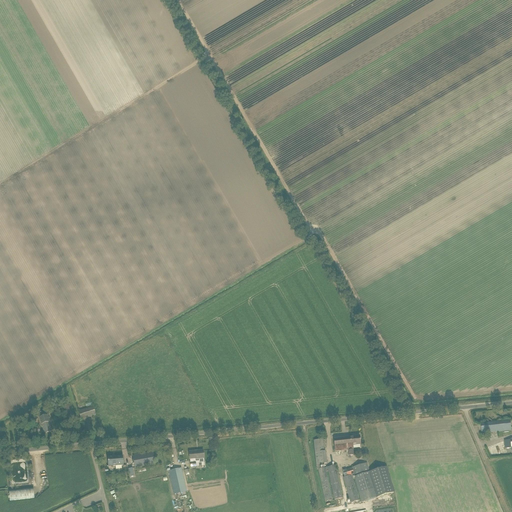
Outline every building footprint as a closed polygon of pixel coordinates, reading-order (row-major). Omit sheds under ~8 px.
[(69,403),(62,406),(66,418),(73,416),(69,403)] [(93,406),(78,411),(81,420),(96,415),(93,406)] [(45,411),(38,413),(44,434),(52,431),(45,411)] [(510,420),(481,424),(482,434),(511,431),(510,420)] [(40,431),(39,426),(19,431),(21,437),(32,435),(32,433),(40,431)] [(341,453),(340,451),(348,450),(349,455),(354,455),(353,445),(360,444),(360,441),(359,436),(334,439),(334,444),(335,451),(336,451),(337,454),(341,453)] [(325,502),(330,501),(332,500),(326,472),(329,471),(335,500),(343,498),(336,465),(320,469),(319,464),(327,464),(325,451),(324,452),(323,440),(314,441),(317,469),(318,469),(325,502)] [(196,464),(204,463),(203,451),(189,452),(190,462),(191,468),(196,468),(196,464)] [(135,468),(137,467),(155,464),(153,452),(133,456),(135,468)] [(108,457),(108,467),(123,465),(122,456),(108,457)] [(345,477),(352,475),(353,475),(361,503),(394,493),(386,467),(370,472),(368,464),(353,468),(343,471),(345,477)] [(180,469),(168,472),(170,480),(174,495),(186,492),(180,469)] [(344,478),(343,478),(351,503),(352,503),(359,501),(351,476),(345,477),(344,478)] [(34,499),(33,488),(8,490),(10,501),(34,499)]
